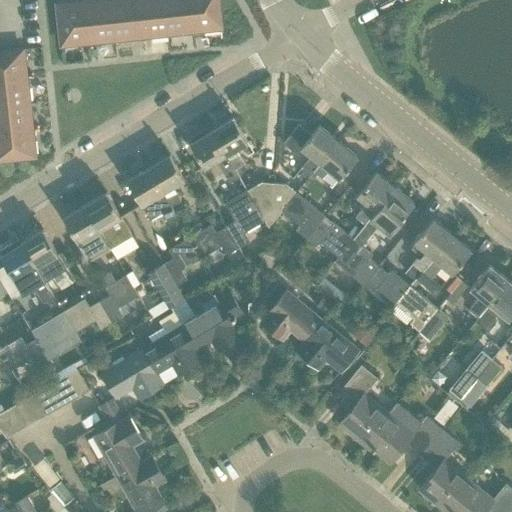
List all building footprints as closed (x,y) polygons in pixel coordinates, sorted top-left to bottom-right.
[(110,0),(93,0),(84,1),(88,42),(115,39),(110,0)] [(137,0),(110,0),(115,39),(141,36),(137,0)] [(164,0),(137,0),(141,36),(168,33),(164,0)] [(164,0),(168,33),(195,30),(191,0),(164,0)] [(218,0),(191,0),(195,30),(221,27),(218,0)] [(84,1),(57,4),(62,45),(88,42),(84,1)] [(0,51),(0,78),(26,76),(23,49),(0,51)] [(26,76),(0,78),(0,105),(29,102),(26,76)] [(0,132),(32,129),(29,102),(0,105),(0,132)] [(212,130),(226,154),(235,169),(245,163),(237,147),(247,141),(233,117),(212,130)] [(338,139),(319,124),(311,134),(299,123),(283,143),(296,154),(303,146),(312,154),(300,169),(310,176),(314,171),(313,170),(338,139)] [(0,159),(35,156),(32,129),(0,132),(0,159)] [(193,141),(190,143),(204,167),(210,163),(216,160),(229,182),(239,177),(235,169),(226,154),(212,130),(210,131),(203,135),(201,131),(190,137),(193,141)] [(357,155),(338,139),(313,170),(314,171),(322,177),(330,169),(339,176),(357,155)] [(169,155),(148,168),(171,207),(172,206),(181,200),(173,185),(183,179),(169,155)] [(127,180),(141,204),(142,204),(150,219),(163,212),(168,222),(178,216),(172,206),(171,207),(148,168),(127,180)] [(368,202),(355,216),(364,223),(395,186),(376,170),(357,193),(368,202)] [(246,190),(252,199),(264,220),(268,227),(273,182),(262,181),(246,190)] [(268,227),(282,210),(297,191),(286,183),(273,182),(268,227)] [(414,201),(395,186),(364,223),(365,224),(353,238),(362,245),(373,231),(375,232),(380,225),(389,232),(414,201)] [(297,191),(282,210),(300,224),(296,229),(306,237),(321,218),(312,211),(315,206),(297,191)] [(106,192),(85,205),(108,244),(110,247),(131,235),(106,192)] [(235,219),(225,225),(238,247),(249,240),(244,231),(264,220),(252,199),(231,212),(235,219)] [(88,256),(108,244),(85,205),(64,217),(78,242),(79,241),(88,256)] [(424,248),(413,262),(422,270),(452,233),(433,217),(414,240),(424,248)] [(330,226),(321,218),(306,237),(316,245),(320,240),(338,255),(352,237),(333,222),(330,226)] [(211,224),(189,237),(201,257),(222,245),(227,253),(238,247),(225,225),(215,231),(211,224)] [(42,230),(21,242),(44,281),(65,269),(42,230)] [(471,248),(452,233),(422,270),(422,271),(431,278),(443,264),(452,272),(471,248)] [(173,257),(161,264),(174,285),(186,278),(181,269),(201,257),(189,237),(168,249),(173,257)] [(362,245),(353,238),(352,237),(338,255),(357,271),(353,275),(362,283),(378,265),(368,257),(371,253),(362,245)] [(3,253),(0,255),(6,265),(15,279),(21,289),(21,291),(22,291),(34,285),(43,302),(53,296),(44,281),(21,242),(13,247),(11,243),(0,249),(3,253)] [(412,262),(404,272),(413,280),(421,270),(412,262)] [(471,310),(471,311),(479,317),(479,316),(478,315),(508,279),(489,263),(470,286),(481,295),(469,309),(471,310)] [(161,264),(148,271),(169,306),(182,298),(174,285),(161,264)] [(6,265),(0,268),(0,281),(9,296),(11,300),(23,293),(22,291),(21,291),(21,289),(15,279),(6,265)] [(387,272),(378,265),(362,283),(372,291),(376,287),(395,302),(410,284),(390,268),(387,272)] [(422,271),(416,278),(433,292),(438,285),(431,278),(422,271)] [(109,295),(99,301),(112,322),(123,315),(118,307),(138,295),(126,274),(116,280),(111,273),(100,279),(105,287),(104,287),(109,295)] [(511,313),(511,282),(508,279),(478,315),(479,316),(479,317),(476,321),(488,331),(496,322),(495,317),(500,311),(509,318),(511,313)] [(463,280),(448,298),(455,303),(469,285),(463,280)] [(0,281),(0,301),(9,296),(0,281)] [(419,330),(434,311),(438,307),(428,299),(410,284),(395,302),(413,317),(409,321),(419,330)] [(285,324),(305,339),(322,318),(287,289),(261,321),(277,334),(285,324)] [(342,291),(336,298),(345,305),(351,298),(342,291)] [(220,301),(182,324),(197,349),(217,337),(223,347),(242,336),(232,320),(244,312),(231,292),(219,299),(220,301)] [(325,297),(318,306),(324,311),(332,303),(325,297)] [(185,298),(171,306),(176,314),(190,306),(185,298)] [(88,307),(84,300),(63,312),(75,333),(96,320),(100,328),(112,322),(99,301),(88,307)] [(448,315),(438,307),(434,311),(419,330),(429,338),(448,315)] [(471,311),(464,320),(472,326),(476,321),(479,317),(471,311)] [(46,333),(36,339),(48,359),(60,352),(79,341),(75,333),(63,312),(41,325),(46,333)] [(359,348),(322,318),(305,339),(297,349),(313,363),(321,353),(341,369),(359,348)] [(360,322),(351,333),(367,346),(376,335),(360,322)] [(182,324),(142,348),(156,372),(177,360),(184,370),(203,359),(197,349),(182,324)] [(20,337),(0,349),(0,351),(12,370),(32,358),(37,366),(48,359),(36,339),(25,345),(20,337)] [(144,394),(163,383),(156,372),(142,348),(102,372),(118,398),(132,389),(138,398),(144,394)] [(481,350),(466,368),(476,377),(491,358),(481,350)] [(0,376),(12,370),(0,351),(0,376)] [(501,366),(491,358),(476,377),(486,384),(501,366)] [(365,442),(367,439),(389,412),(389,411),(365,392),(378,376),(361,363),(341,388),(357,400),(339,422),(365,442)] [(77,369),(67,375),(79,396),(90,389),(77,369)] [(438,370),(431,378),(440,385),(444,380),(444,375),(438,370)] [(70,401),(79,396),(67,375),(58,380),(70,401)] [(476,377),(457,400),(467,407),(486,384),(476,377)] [(60,407),(70,401),(58,380),(48,386),(60,407)] [(48,386),(37,392),(49,413),(60,407),(48,386)] [(37,392),(27,398),(39,418),(49,413),(37,392)] [(27,398),(16,404),(28,425),(39,418),(27,398)] [(389,411),(389,412),(367,439),(392,459),(407,440),(423,453),(437,436),(443,428),(427,415),(422,421),(397,402),(389,411)] [(18,430),(28,425),(16,404),(6,410),(18,430)] [(0,428),(6,437),(18,430),(6,410),(0,412),(0,428)] [(100,456),(104,454),(116,475),(140,461),(128,440),(139,433),(129,415),(110,426),(97,433),(93,435),(93,436),(90,438),(89,441),(97,455),(100,456)] [(495,416),(490,423),(497,428),(502,421),(495,416)] [(105,420),(93,427),(94,428),(97,433),(110,426),(106,420),(105,420)] [(446,508),(448,505),(470,478),(445,459),(459,441),(443,428),(437,436),(423,453),(438,466),(420,487),(446,508)] [(151,454),(140,461),(116,475),(137,511),(160,511),(168,508),(164,501),(154,484),(164,479),(161,473),(162,473),(151,454)] [(470,478),(448,505),(456,511),(483,511),(488,507),(494,511),(509,511),(511,509),(511,487),(506,482),(493,497),(470,478)] [(62,481),(53,488),(66,504),(75,497),(62,481)] [(0,511),(37,511),(28,495),(4,508),(0,510),(0,511)]
